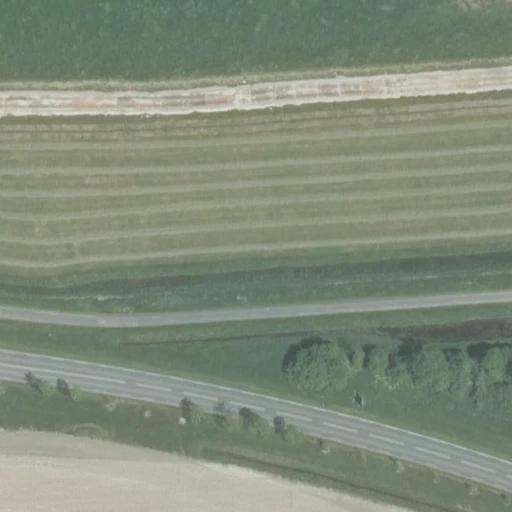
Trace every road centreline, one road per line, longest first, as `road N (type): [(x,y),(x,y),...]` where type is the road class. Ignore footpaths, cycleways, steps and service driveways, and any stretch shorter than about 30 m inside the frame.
road 1 (primary): [(511,477),(206,397),(0,365)]
road 2 (track): [(511,299),(108,324),(0,311)]
